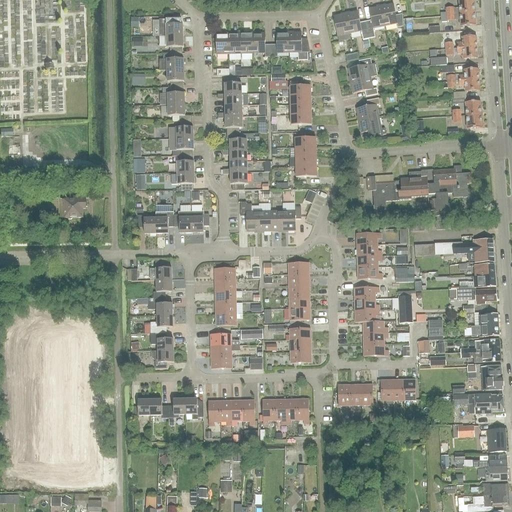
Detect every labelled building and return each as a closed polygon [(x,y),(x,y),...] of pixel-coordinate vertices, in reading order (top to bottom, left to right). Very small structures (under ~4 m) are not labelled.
[(460,14),(475,13),(474,0),(472,0),(459,1),(460,14)] [(398,28),(403,27),(402,15),(396,16),(393,5),(381,7),(385,27),(397,25),(398,28)] [(372,21),(366,22),(369,39),(375,38),(373,29),(385,27),(381,7),(369,10),(372,21)] [(345,15),(349,34),(361,32),(363,41),(369,39),(366,22),(360,24),(357,12),(345,15)] [(475,13),(460,14),(460,27),(476,26),(475,13)] [(337,37),(349,34),(345,15),(333,17),(337,37)] [(166,26),(166,37),(183,37),(183,26),(182,26),(181,20),(159,20),(159,21),(159,27),(166,26)] [(271,46),(271,58),(277,58),(277,54),(289,54),(289,33),(277,34),(277,46),(271,46)] [(301,33),(289,33),(289,54),(298,54),(298,61),(308,61),(308,59),(308,54),(308,53),(310,53),(307,40),(301,40),(301,33)] [(240,34),(229,35),(229,55),(241,55),(240,34)] [(253,55),(252,34),(240,34),(241,55),(253,55)] [(265,58),(271,58),(271,46),(265,46),(265,34),(252,34),(253,55),(265,54),(265,58)] [(229,55),(229,35),(216,35),(217,55),(229,55)] [(183,37),(166,37),(166,49),(170,48),(170,54),(182,54),(182,48),(183,48),(183,37)] [(462,43),(457,43),(457,50),(477,49),(476,37),(462,38),(462,43)] [(142,39),(133,39),(133,47),(143,47),(142,39)] [(477,49),(457,50),(458,55),(463,55),(463,60),(478,59),(477,49)] [(159,72),(167,72),(184,71),(184,60),(182,60),(182,54),(170,54),(163,55),(163,60),(159,60),(159,72)] [(345,56),(347,62),(359,60),(357,54),(345,56)] [(430,67),(447,66),(446,58),(430,59),(430,67)] [(351,82),(371,78),(377,77),(375,65),(372,65),(371,59),(358,62),(360,68),(348,70),(351,82)] [(464,71),(464,76),(458,76),(459,82),(479,81),(478,70),(464,71)] [(171,83),(171,89),(183,88),(183,83),(184,83),(184,71),(167,72),(167,83),(171,83)] [(145,75),(132,75),(132,86),(144,86),(145,75)] [(371,78),(351,82),(353,94),(365,92),(366,98),(378,95),(377,89),(373,90),(371,78)] [(238,85),(238,79),(226,79),(226,85),(224,85),(225,95),(225,96),(242,96),(241,85),(238,85)] [(459,88),(465,88),(465,93),(480,92),(479,81),(459,82),(459,86),(459,88)] [(290,97),(311,96),(310,87),(290,87),(290,97)] [(183,88),(171,89),(162,89),(162,95),(160,95),(160,106),(168,106),(185,106),(185,95),(183,95),(183,88)] [(225,107),(242,107),(242,96),(225,96),(225,95),(217,95),(218,100),(222,100),(222,99),(225,98),(225,107)] [(311,96),(290,97),(290,107),(311,106),(311,96)] [(359,122),(379,118),(376,106),(380,105),(379,99),(367,102),(368,108),(356,110),(359,122)] [(465,103),(466,117),(481,116),(481,103),(465,103)] [(179,117),(180,123),(192,123),(192,117),(185,117),(185,106),(168,106),(168,117),(179,117)] [(311,106),(290,107),(291,116),(311,116),(311,106)] [(225,118),(242,118),(242,107),(225,107),(225,116),(223,115),(223,114),(218,115),(218,119),(225,119),(225,118)] [(311,116),(291,116),(291,126),(311,126),(311,116)] [(482,129),(481,116),(466,117),(467,130),(482,129)] [(227,135),(239,135),(239,129),(242,129),(242,118),(225,118),(225,119),(225,129),(227,129),(227,135)] [(381,130),(379,118),(359,122),(361,134),(373,131),(374,138),(386,135),(385,129),(381,130)] [(180,129),(176,129),(169,129),(169,140),(193,140),(193,129),(192,129),(192,123),(180,123),(180,129)] [(0,130),(1,137),(13,136),(12,129),(0,130)] [(230,152),(247,152),(247,141),(239,141),(239,135),(227,135),(227,141),(230,141),(230,151),(230,152)] [(295,139),(295,149),(316,149),(316,139),(295,139)] [(180,157),(193,157),(192,151),(194,151),(193,140),(169,140),(169,152),(172,152),(173,157),(180,157)] [(295,149),(296,159),(316,158),(316,149),(295,149)] [(230,152),(230,151),(223,151),(223,156),(228,156),(228,155),(230,154),(230,163),(247,163),(247,152),(230,152)] [(193,157),(180,157),(181,163),(177,163),(177,175),(194,175),(194,163),(193,163),(193,157)] [(296,159),(296,169),(316,168),(316,158),(296,159)] [(133,160),(134,174),(145,174),(145,160),(133,160)] [(247,163),(230,163),(230,172),(228,172),(228,171),(223,171),(223,176),(230,175),(230,174),(247,174),(247,163)] [(317,178),(316,168),(296,169),(296,178),(317,178)] [(374,178),(366,178),(367,192),(373,192),(375,219),(386,218),(385,202),(411,201),(411,199),(428,198),(429,220),(451,219),(450,206),(448,206),(448,194),(453,194),(453,199),(468,198),(467,185),(471,185),(470,174),(461,175),(461,169),(421,172),(421,173),(409,174),(409,179),(400,180),(401,182),(393,183),(392,176),(374,177),(374,178)] [(232,185),(232,191),(238,191),(244,191),(244,185),(248,185),(247,174),(230,174),(230,175),(231,185),(232,185)] [(194,175),(177,175),(171,175),(172,185),(178,185),(178,186),(181,186),(181,192),(193,192),(193,185),(195,185),(194,175)] [(305,202),(312,205),(316,194),(309,191),(305,202)] [(48,209),(59,209),(59,219),(67,219),(68,220),(71,220),(72,219),(83,219),(83,210),(86,210),(86,206),(87,206),(87,203),(86,203),(86,201),(84,201),(84,198),(71,198),(71,201),(59,201),(59,193),(45,193),(45,198),(49,198),(49,201),(48,201),(48,209)] [(259,233),(259,212),(251,212),(251,205),(246,205),(246,203),(240,203),(240,217),(246,217),(246,233),(259,233)] [(283,212),(283,232),(296,232),(296,220),(301,220),(301,208),(295,208),(295,212),(283,212)] [(271,233),(271,212),(259,212),(259,233),(271,233)] [(271,212),(271,233),(283,232),(283,212),(271,212)] [(192,234),(191,213),(179,213),(179,216),(174,216),(174,228),(180,228),(180,235),(192,234)] [(204,213),(191,213),(192,234),(204,234),(203,227),(210,227),(209,215),(204,215),(204,213)] [(168,228),(174,228),(174,216),(167,216),(167,219),(156,219),(156,235),(168,235),(168,228)] [(156,235),(156,219),(145,220),(144,217),(138,217),(138,229),(144,229),(145,235),(156,235)] [(357,246),(377,246),(377,240),(381,240),(381,234),(356,235),(357,246)] [(473,244),(453,245),(453,255),(474,254),(493,253),(493,241),(473,241),(473,244)] [(357,258),(382,257),(382,252),(378,252),(377,246),(357,246),(357,258)] [(493,253),(474,254),(474,264),(477,264),(493,264),(493,253)] [(357,269),(378,269),(378,263),(382,263),(382,257),(357,258),(357,269)] [(288,276),(309,276),(309,264),(288,264),(288,276)] [(272,265),(264,265),(264,275),(272,275),(272,265)] [(475,278),(495,276),(494,265),(474,266),(475,278)] [(156,275),(156,282),(172,281),(172,269),(151,270),(151,275),(156,275)] [(253,275),(247,275),(247,279),(259,278),(259,269),(253,269),(253,275)] [(378,269),(357,269),(358,281),(382,280),(382,275),(378,275),(378,269)] [(138,282),(137,270),(127,270),(127,278),(128,278),(128,282),(131,282),(138,282)] [(215,282),(236,281),(235,270),(215,270),(215,282)] [(408,275),(395,276),(395,284),(408,283),(408,275)] [(309,276),(288,276),(289,287),(309,287),(309,276)] [(495,276),(475,278),(476,289),(495,288),(495,276)] [(172,281),(156,282),(156,293),(153,293),(154,299),(166,299),(165,293),(172,293),(172,281)] [(236,281),(215,282),(215,293),(236,293),(236,281)] [(309,287),(289,287),(289,300),(310,299),(309,287)] [(354,301),(375,300),(375,294),(379,294),(379,289),(354,289),(354,301)] [(476,299),(476,302),(476,305),(486,305),(485,303),(497,302),(496,291),(476,292),(476,290),(458,290),(458,302),(467,301),(467,299),(476,299)] [(236,293),(215,293),(215,304),(236,304),(236,293)] [(411,298),(398,298),(400,325),(413,324),(411,297),(411,298)] [(166,305),(166,299),(154,299),(148,299),(148,306),(148,310),(157,310),(157,317),(173,316),(172,305),(166,305)] [(310,299),(289,300),(289,310),(310,310),(310,299)] [(354,301),(354,312),(380,312),(379,306),(375,306),(375,300),(354,301)] [(236,304),(215,304),(216,316),(236,315),(236,304)] [(310,310),(289,310),(289,322),(310,321),(310,310)] [(354,312),(355,324),(384,323),(376,323),(376,317),(380,317),(380,312),(354,312)] [(236,315),(216,316),(216,327),(237,327),(236,315)] [(479,327),(498,326),(498,315),(479,316),(479,327)] [(154,334),(154,335),(167,334),(166,328),(173,328),(173,316),(157,317),(157,323),(151,323),(151,334),(154,334)] [(428,321),(429,329),(443,328),(442,320),(428,321)] [(384,323),(355,324),(363,324),(363,335),(388,334),(388,329),(384,329),(384,323)] [(480,338),(499,337),(498,326),(479,327),(473,328),(474,340),(479,340),(480,338)] [(443,336),(443,328),(429,329),(429,337),(443,336)] [(290,342),(311,341),(310,329),(290,330),(290,342)] [(16,338),(3,339),(4,431),(21,431),(21,418),(29,418),(29,397),(40,397),(40,428),(44,428),(44,442),(62,442),(61,359),(82,359),(82,370),(99,370),(98,338),(82,339),(82,347),(59,347),(59,331),(42,332),(43,385),(27,385),(27,343),(16,343),(16,338)] [(263,331),(250,331),(250,340),(263,340),(263,331)] [(397,341),(410,341),(410,333),(398,333),(397,341)] [(167,334),(154,335),(154,341),(158,341),(158,352),(173,352),(173,340),(167,340),(167,334)] [(388,340),(388,334),(363,335),(364,346),(384,346),(384,340),(388,340)] [(211,347),(239,347),(239,341),(231,341),(231,335),(210,336),(211,347)] [(311,341),(290,342),(290,353),(311,352),(311,341)] [(460,350),(461,354),(500,352),(499,341),(475,343),(476,349),(460,350)] [(418,342),(419,355),(430,354),(429,342),(418,342)] [(384,346),(364,346),(364,358),(389,357),(388,352),(384,352),(384,346)] [(211,347),(211,359),(232,358),(232,352),(240,351),(239,347),(211,347)] [(174,364),(173,352),(158,352),(152,352),(152,358),(155,361),(155,370),(167,370),(167,364),(174,364)] [(311,352),(290,353),(290,365),(311,364),(311,352)] [(482,364),(501,362),(500,352),(461,354),(461,359),(482,358),(482,364)] [(446,357),(429,358),(430,367),(446,367),(446,357)] [(232,370),(232,358),(211,359),(211,370),(232,370)] [(262,359),(250,359),(250,369),(262,369),(262,359)] [(502,390),(501,367),(481,368),(482,391),(502,390)] [(378,402),(378,409),(383,409),(383,406),(393,406),(393,402),(392,381),(381,382),(381,402),(378,402)] [(404,381),(392,381),(393,402),(404,402),(404,381)] [(404,381),(404,402),(416,401),(415,381),(404,381)] [(350,407),(350,386),(338,387),(338,407),(350,407)] [(361,386),(350,386),(350,407),(361,407),(361,386)] [(361,386),(361,407),(373,406),(373,386),(361,386)] [(503,413),(503,397),(492,397),(492,396),(452,397),(453,405),(468,405),(468,404),(474,404),(475,410),(475,415),(492,414),(492,413),(503,413)] [(186,416),(185,400),(173,400),(174,407),(168,407),(168,419),(174,419),(174,416),(186,416)] [(197,418),(204,418),(203,406),(197,406),(197,400),(185,400),(186,416),(192,416),(192,420),(197,420),(197,418)] [(150,416),(150,401),(138,401),(138,408),(132,408),(132,420),(139,420),(139,417),(150,416)] [(150,401),(150,416),(162,416),(162,419),(168,419),(168,407),(162,407),(162,401),(150,401)] [(269,422),(275,422),(274,401),(263,401),(263,416),(263,423),(263,426),(269,426),(269,422)] [(281,426),(286,426),(285,401),(274,401),(275,422),(281,422),(281,426)] [(291,422),(297,421),(297,401),(285,401),(286,426),(291,425),(291,422)] [(297,401),(297,421),(303,421),(303,425),(309,425),(309,401),(297,401)] [(214,423),(220,423),(220,402),(208,403),(209,427),(214,427),(214,423)] [(227,427),(232,427),(231,402),(220,402),(220,423),(226,423),(227,427)] [(237,423),(244,423),(243,402),(231,402),(232,427),(237,427),(237,423)] [(243,402),(244,423),(249,422),(249,426),(255,426),(255,402),(243,402)] [(474,427),(457,428),(458,439),(475,438),(474,427)] [(489,454),(506,453),(505,430),(488,431),(489,454)] [(398,453),(384,453),(384,471),(398,471),(398,453)] [(166,456),(160,459),(163,466),(170,463),(166,456)] [(489,468),(507,468),(506,457),(489,457),(489,461),(472,462),(473,469),(489,468)] [(231,480),(230,461),(222,461),(223,477),(228,477),(228,480),(231,480)] [(486,483),(508,482),(507,468),(489,468),(489,469),(485,469),(486,483)] [(220,481),(220,493),(232,493),(232,481),(220,481)] [(483,486),(483,497),(508,496),(508,484),(483,486)] [(207,490),(199,490),(198,499),(206,499),(207,490)] [(0,495),(0,504),(8,505),(8,495),(0,495)] [(88,507),(89,501),(89,495),(75,495),(75,507),(88,507)] [(65,496),(62,504),(68,507),(71,499),(65,496)] [(485,511),(485,508),(509,507),(508,496),(483,497),(484,505),(468,506),(467,511),(485,511)] [(51,498),(51,507),(61,507),(61,498),(51,498)] [(87,511),(101,511),(102,502),(89,501),(88,507),(87,511)] [(360,503),(359,511),(370,511),(371,503),(360,503)]
